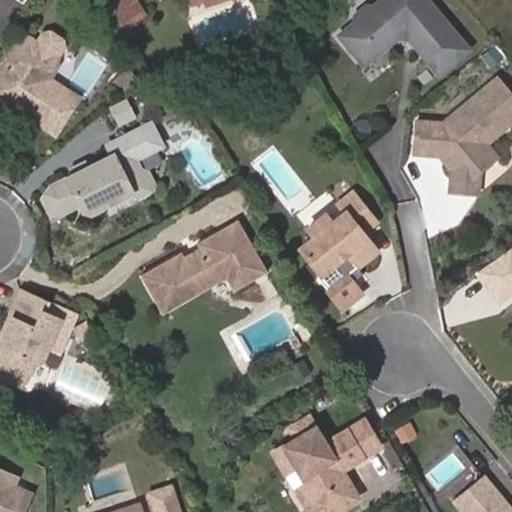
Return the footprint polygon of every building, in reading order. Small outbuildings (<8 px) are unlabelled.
[(122,30),(147,15),(137,0),(116,0),(113,2),(114,4),(108,8),(122,30)] [(361,65),(403,30),(438,72),(466,49),(425,0),(381,0),(337,37),(361,65)] [(39,47),(26,38),(0,78),(0,108),(2,110),(9,100),(18,106),(20,113),(54,135),(77,101),(49,82),(58,68),(58,59),(65,49),(63,42),(53,35),(45,37),(39,47)] [(492,44),(479,55),(490,67),(503,57),(492,44)] [(511,120),(511,97),(496,78),(442,123),(417,121),(414,152),(438,154),(451,169),(449,190),(476,192),(479,169),(495,155),(486,144),(511,120)] [(195,83),(164,103),(172,117),(203,95),(195,83)] [(122,101),(109,107),(118,124),(131,118),(122,101)] [(111,152),(49,183),(44,196),(52,211),(79,198),(82,206),(94,207),(129,190),(142,192),(153,186),(154,179),(149,169),(141,167),(135,154),(161,142),(151,120),(106,141),(111,152)] [(355,265),(374,250),(360,231),(374,221),(351,191),(337,203),(343,211),(331,221),(324,212),(306,226),(313,235),(298,246),(318,271),(314,274),(339,307),(358,292),(349,281),(344,273),(355,265)] [(237,217),(198,240),(201,245),(184,255),(180,250),(141,273),(163,312),(205,288),(227,275),(235,288),(268,269),(237,217)] [(201,245),(198,240),(180,250),(184,255),(201,245)] [(511,246),(477,273),(499,302),(511,293),(511,246)] [(349,281),(360,272),(355,265),(344,273),(349,281)] [(1,347),(0,346),(0,382),(16,389),(22,387),(30,368),(43,363),(62,322),(47,316),(51,305),(21,292),(3,331),(7,332),(1,347)] [(304,345),(298,334),(290,339),(296,349),(304,345)] [(300,471),(307,482),(296,489),(309,511),(336,511),(360,497),(342,468),(379,445),(362,419),(326,442),(310,416),(291,427),(297,438),(274,452),(289,478),(300,471)] [(24,511),(27,508),(26,497),(12,491),(15,482),(0,475),(0,511),(24,511)] [(511,511),(484,477),(454,501),(462,511),(511,511)] [(177,511),(169,489),(149,496),(152,502),(155,511),(177,511)]
